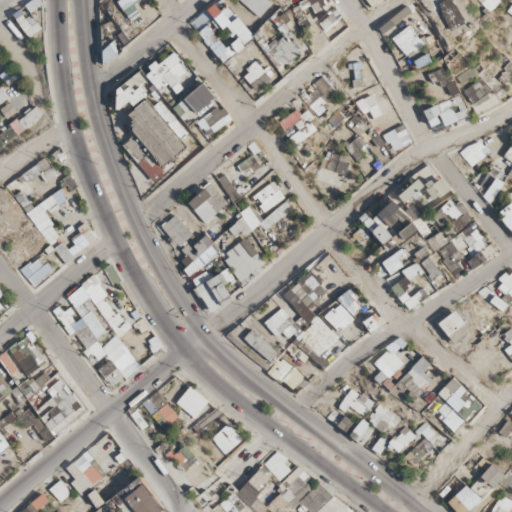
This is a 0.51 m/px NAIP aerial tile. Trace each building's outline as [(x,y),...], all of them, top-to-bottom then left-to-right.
[(121,0),(129,16),(142,10),(137,0),(121,0)] [(219,52),(228,45),(211,23),(202,30),(219,52)] [(151,188),(208,149),(168,97),(122,125),(131,158),(151,188)] [(253,195),(263,213),(285,200),(274,182),(253,195)] [(260,221),(248,208),(216,239),(227,251),(260,221)]
